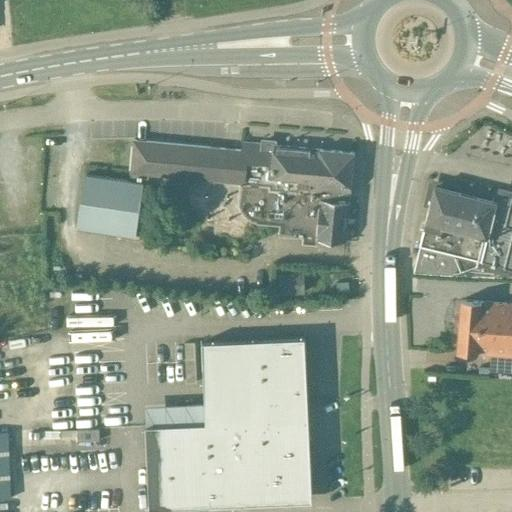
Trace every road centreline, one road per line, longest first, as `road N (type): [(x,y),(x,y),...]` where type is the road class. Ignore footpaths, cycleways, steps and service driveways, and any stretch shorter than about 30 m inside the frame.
road 1 (tertiary): [(398,511),(384,262)]
road 2 (tertiary): [(367,23),(172,49)]
road 3 (tertiary): [(172,49),(367,54)]
road 4 (tertiary): [(384,262),(428,88)]
road 5 (tertiary): [(390,83),(384,262)]
road 6 (tertiary): [(0,77),(172,49)]
